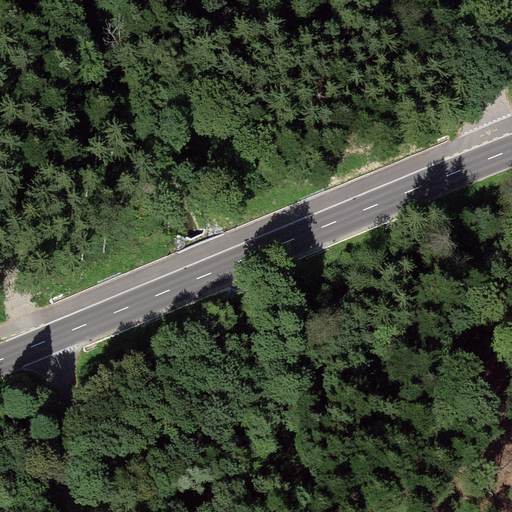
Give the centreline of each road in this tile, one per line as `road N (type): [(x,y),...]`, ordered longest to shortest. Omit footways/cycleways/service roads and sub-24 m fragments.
road 1 (tertiary): [(50,340),(511,150)]
road 2 (unclassified): [(77,511),(70,395),(50,340)]
